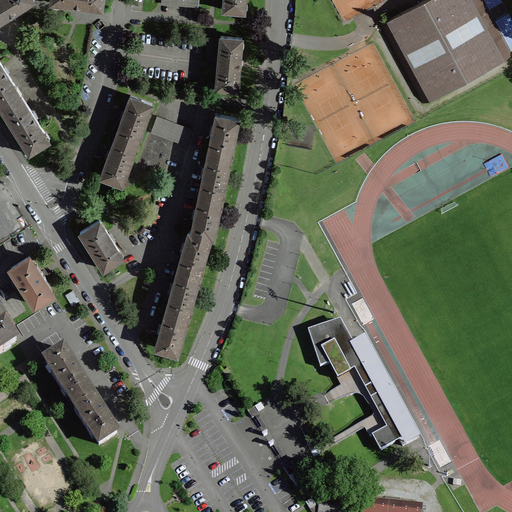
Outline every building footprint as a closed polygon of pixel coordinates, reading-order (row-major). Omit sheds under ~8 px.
[(0,0),(0,21),(33,0),(0,0)] [(103,0),(50,0),(50,2),(65,4),(102,9),(103,0)] [(223,0),(223,9),(244,11),(245,0),(223,0)] [(426,0),(383,23),(426,104),(508,60),(475,0),(426,0)] [(218,59),(216,87),(237,89),(240,66),(241,66),(241,61),(240,61),(242,37),(221,35),(218,59)] [(0,105),(21,93),(0,60),(0,105)] [(21,93),(0,105),(24,143),(21,144),(26,153),(49,138),(21,93)] [(137,143),(152,102),(130,94),(116,135),(101,175),(122,184),(137,143)] [(208,151),(231,156),(239,117),(216,112),(208,151)] [(151,131),(187,144),(192,130),(157,117),(151,131)] [(199,192),(222,197),(231,156),(208,151),(199,192)] [(191,230),(211,235),(214,236),(222,197),(199,192),(191,230)] [(100,219),(80,231),(103,268),(123,256),(115,243),(100,219)] [(177,267),(200,273),(211,235),(191,230),(188,229),(177,267)] [(29,255),(11,267),(35,304),(53,292),(43,277),(45,276),(44,276),(46,275),(42,269),(41,270),(40,269),(39,270),(29,255)] [(188,314),(200,273),(177,267),(166,307),(188,314)] [(177,352),(188,314),(166,307),(155,346),(177,352)] [(340,320),(308,331),(320,368),(333,363),(347,389),(350,395),(359,391),(365,389),(379,414),(365,422),(368,427),(381,450),(395,442),(391,435),(396,433),(403,446),(417,438),(363,338),(353,344),(340,320)] [(0,353),(4,351),(2,349),(16,341),(5,323),(0,325),(0,353)] [(64,389),(72,402),(90,391),(63,349),(45,360),(54,374),(52,375),(62,390),(64,389)] [(90,391),(72,402),(81,415),(79,416),(89,431),(90,430),(99,444),(117,433),(90,391)] [(334,495),(327,495),(321,494),(318,511),(360,511),(362,498),(334,495)] [(362,498),(360,511),(421,511),(423,504),(362,498)]
